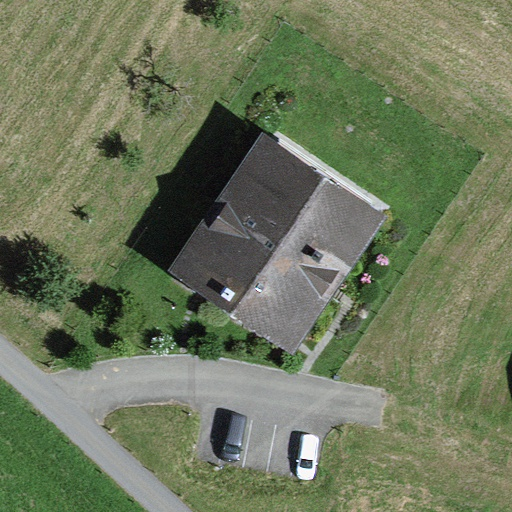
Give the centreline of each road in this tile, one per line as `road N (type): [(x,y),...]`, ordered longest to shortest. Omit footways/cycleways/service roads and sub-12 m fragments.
road 1 (residential): [(167,511),(0,355)]
road 2 (track): [(378,415),(511,459)]
